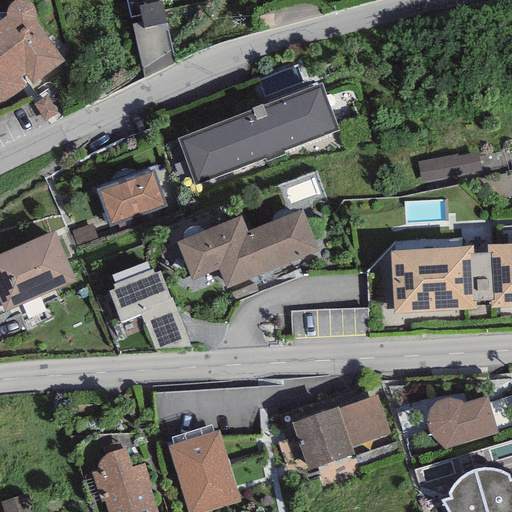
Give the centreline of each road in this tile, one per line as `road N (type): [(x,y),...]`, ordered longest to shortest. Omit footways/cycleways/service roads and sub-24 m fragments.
road 1 (unclassified): [(511,349),(0,380)]
road 2 (unclassified): [(0,161),(237,55),(450,0)]
